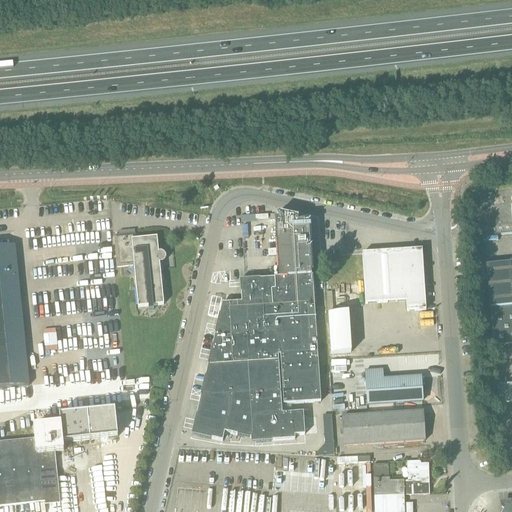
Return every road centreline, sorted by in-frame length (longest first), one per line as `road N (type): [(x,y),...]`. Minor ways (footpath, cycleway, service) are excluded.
road 1 (motorway): [(511,13),(0,69)]
road 2 (motorway): [(0,96),(511,42)]
road 3 (unknown): [(170,437),(287,449),(317,437),(322,210)]
road 4 (unclassified): [(152,511),(223,211)]
road 5 (tertiary): [(307,161),(0,175)]
road 6 (tertiary): [(444,230),(462,483)]
road 7 (unclassified): [(444,230),(254,195),(234,198),(223,211)]
road 8 (tertiary): [(307,161),(439,169)]
road 9 (tertiary): [(437,156),(307,161)]
road 10 (unknown): [(167,511),(174,475),(184,467),(261,468)]
